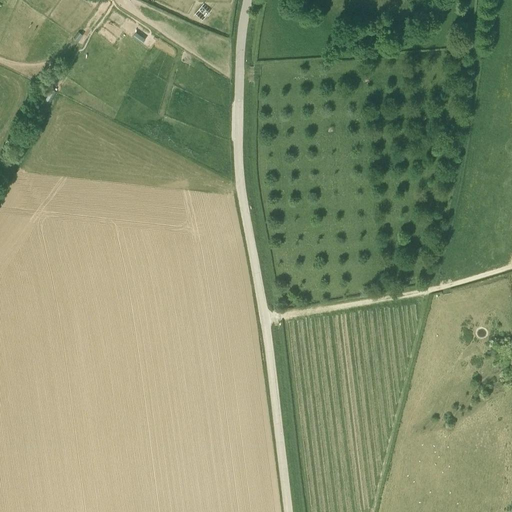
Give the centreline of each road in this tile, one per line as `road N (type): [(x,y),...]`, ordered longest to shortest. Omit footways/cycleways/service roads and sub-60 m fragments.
road 1 (unclassified): [(288,511),(238,163),(247,0)]
road 2 (track): [(511,267),(288,314)]
